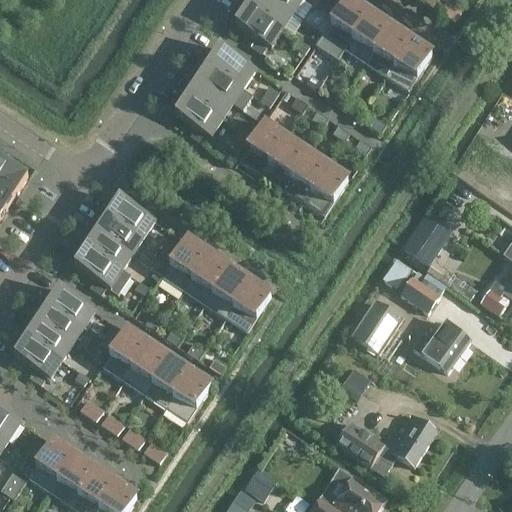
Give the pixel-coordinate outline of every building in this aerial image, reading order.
[(293,18),(265,0),(255,0),(249,10),(283,33),(293,18)] [(303,3),(298,0),(265,0),(293,18),(303,3)] [(434,12),(441,1),(439,0),(418,0),(418,1),(417,0),(417,1),(434,13),(434,12)] [(345,54),(368,19),(371,16),(370,15),(368,18),(349,1),(347,5),(346,5),(323,40),(324,41),(324,40),(345,54)] [(334,14),(339,7),(330,1),(325,8),(334,14)] [(455,27),(463,15),(446,5),(439,15),(438,14),(438,15),(455,27)] [(330,21),(334,14),(325,8),(320,15),(330,21)] [(283,33),(249,10),(237,29),(256,42),(251,51),(262,59),(268,50),(272,53),(272,52),(271,51),(283,33)] [(366,68),(389,33),(391,30),(391,29),(389,32),(371,16),(368,19),(345,54),(366,68)] [(387,82),(410,47),(412,44),(412,43),(410,46),(391,30),(389,33),(366,68),(387,82)] [(409,97),(432,62),(432,61),(412,44),(410,47),(387,82),(408,96),(407,96),(409,97)] [(305,58),(310,51),(301,45),(296,52),(305,58)] [(257,75),(221,51),(220,52),(221,52),(209,71),(243,93),(255,75),(256,76),(257,75)] [(243,93),(209,71),(200,85),(199,84),(198,85),(199,85),(233,108),(243,93)] [(317,96),(323,87),(312,79),(306,88),(317,96)] [(233,108),(199,85),(189,101),(223,123),(233,108)] [(274,104),(279,97),(269,91),(265,98),(274,104)] [(338,109),(344,101),(333,93),(327,102),(338,109)] [(270,111),(274,104),(265,98),(260,105),(270,111)] [(223,123),(189,101),(177,120),(196,133),(191,141),(202,149),(208,140),(212,143),(212,142),(211,141),(223,123)] [(302,118),(308,109),(297,102),(291,111),(302,118)] [(359,123),(365,115),(354,107),(348,116),(359,123)] [(323,132),(329,123),(318,116),(312,125),(323,132)] [(381,138),(387,129),(376,122),(370,130),(381,138)] [(261,180),(284,145),(287,141),(286,141),(285,144),(265,127),(263,130),(239,165),(241,166),(261,180)] [(344,146),(350,137),(339,130),(333,139),(344,146)] [(245,148),(250,141),(240,135),(235,142),(245,148)] [(282,194),(305,159),(308,155),(307,155),(305,158),(287,141),(284,145),(261,180),(282,194)] [(366,161),(372,152),(361,144),(355,153),(366,161)] [(303,208),(326,173),(329,169),(328,169),(327,172),(308,155),(305,159),(282,194),(303,208)] [(0,187),(11,171),(0,164),(0,187)] [(325,222),(348,187),(349,187),(329,169),(326,173),(303,208),(324,221),(325,222)] [(17,200),(28,183),(12,172),(12,171),(11,171),(0,187),(0,212),(6,216),(16,200),(17,201),(17,200)] [(156,227),(120,202),(120,203),(120,204),(108,222),(142,244),(154,226),(156,227)] [(427,219),(404,253),(430,270),(452,236),(427,219)] [(142,244),(108,222),(99,236),(98,235),(98,236),(98,237),(132,259),(142,244)] [(132,259),(98,237),(88,252),(122,274),(132,259)] [(174,255),(178,248),(169,242),(164,249),(174,255)] [(184,295),(207,261),(210,257),(209,257),(208,259),(188,243),(186,246),(162,281),(164,282),(184,295)] [(169,262),(174,255),(164,249),(160,256),(169,262)] [(122,274),(88,252),(76,271),(96,284),(90,292),(101,300),(107,292),(111,294),(112,294),(110,293),(122,274)] [(205,309),(228,275),(231,271),(230,271),(229,273),(210,257),(207,261),(184,295),(205,309)] [(410,274),(397,265),(384,284),(397,293),(410,274)] [(226,323),(249,289),(252,285),(251,285),(250,287),(231,271),(228,275),(205,309),(226,323)] [(511,273),(501,290),(496,287),(481,308),(499,320),(509,306),(496,297),(498,294),(511,303),(511,273)] [(400,299),(428,318),(440,301),(439,301),(447,289),(431,278),(423,289),(412,282),(400,299)] [(248,338),(271,303),(272,302),(252,285),(249,289),(226,323),(247,337),(248,338)] [(144,299),(149,292),(140,286),(135,293),(144,299)] [(96,317),(60,293),(60,294),(48,312),(82,335),(94,316),(96,317)] [(379,358),(401,323),(376,307),(353,341),(379,358)] [(82,335),(48,312),(39,326),(38,326),(38,327),(72,350),(82,335)] [(157,337),(162,328),(151,321),(145,329),(157,337)] [(72,350),(38,327),(28,342),(62,365),(72,350)] [(448,377),(471,344),(447,327),(433,346),(423,338),(413,353),(448,377)] [(114,346),(118,339),(109,332),(104,339),(114,346)] [(124,386),(147,351),(150,347),(149,347),(147,350),(128,333),(126,336),(102,371),(104,372),(124,386)] [(178,351),(184,342),(172,335),(166,343),(178,351)] [(109,353),(114,346),(104,339),(100,346),(109,353)] [(62,365),(28,342),(16,361),(35,374),(47,382),(51,384),(52,384),(50,383),(62,365)] [(145,400),(168,365),(171,361),(170,361),(168,364),(150,347),(147,351),(124,386),(145,400)] [(199,365),(205,356),(193,349),(187,357),(199,365)] [(166,414),(189,379),(192,375),(191,375),(189,378),(171,361),(168,365),(145,400),(166,414)] [(220,379),(226,371),(215,363),(209,372),(220,379)] [(41,390),(47,382),(35,374),(30,383),(41,390)] [(188,428),(211,393),(192,375),(189,379),(166,414),(187,427),(187,428),(188,428)] [(84,390),(89,383),(80,376),(75,384),(84,390)] [(364,395),(347,384),(340,394),(357,405),(364,395)] [(97,426),(104,416),(88,405),(81,416),(81,415),(80,416),(97,428),(98,427),(97,426)] [(22,428),(0,413),(0,440),(8,446),(20,428),(22,429),(22,428)] [(118,440),(125,430),(109,419),(102,430),(101,429),(101,430),(118,442),(119,441),(118,440)] [(414,472),(437,436),(437,435),(436,436),(410,419),(402,432),(398,429),(395,434),(398,436),(388,453),(385,451),(379,460),(392,468),(397,461),(414,471),(414,472)] [(385,451),(350,428),(337,449),(372,472),(379,460),(385,451)] [(139,454),(146,444),(130,433),(123,444),(122,443),(122,444),(139,455),(140,455),(139,454)] [(0,458),(8,446),(0,440),(0,458)] [(40,457),(44,450),(35,443),(30,450),(40,457)] [(50,497),(73,462),(76,459),(75,458),(73,461),(54,444),(52,448),(51,447),(28,482),(29,483),(30,483),(50,497)] [(160,470),(168,458),(152,447),(145,458),(143,457),(143,458),(160,470)] [(35,464),(40,457),(30,450),(26,457),(35,464)] [(71,511),(94,476),(97,472),(96,472),(94,475),(76,459),(73,462),(50,497),(71,511)] [(385,480),(392,468),(379,460),(372,472),(385,480)] [(73,511),(100,511),(115,490),(118,486),(117,486),(115,489),(97,472),(94,476),(71,511),(73,511)] [(268,497),(259,491),(267,480),(258,474),(253,482),(245,492),(263,504),(268,497)] [(382,511),(386,506),(353,484),(335,511),(334,511),(320,503),(314,511),(382,511)] [(132,511),(137,505),(137,504),(118,486),(115,490),(100,511),(132,511)] [(10,501),(15,494),(6,487),(1,495),(10,501)] [(242,495),(231,511),(247,511),(254,503),(242,495)]
